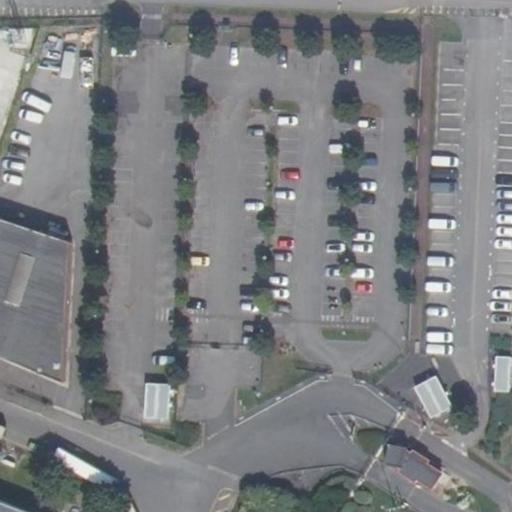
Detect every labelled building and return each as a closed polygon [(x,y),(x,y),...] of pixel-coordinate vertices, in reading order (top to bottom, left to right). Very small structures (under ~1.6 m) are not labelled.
[(0,87),(3,89),(13,55),(0,50),(0,87)] [(0,362),(63,388),(68,249),(0,221),(0,362)] [(436,374),(416,386),(433,416),(454,405),(436,374)] [(146,381),(145,418),(170,419),(171,382),(146,381)] [(435,489),(446,473),(431,463),(433,460),(416,449),(414,452),(410,450),(410,447),(392,444),(389,464),(399,467),(403,469),(401,472),(418,483),(420,480),(435,489)]
